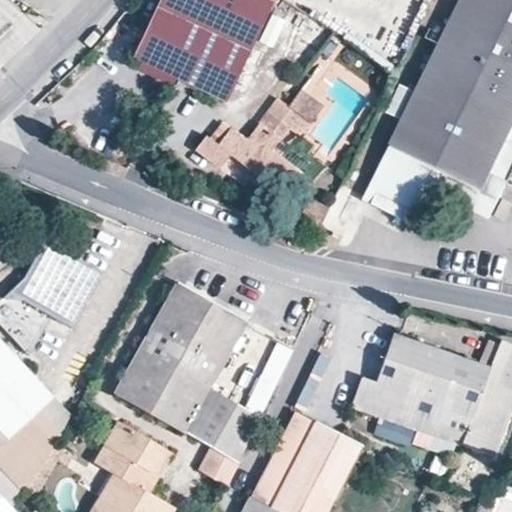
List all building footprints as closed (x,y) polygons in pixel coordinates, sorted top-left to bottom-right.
[(160,0),(133,59),(225,102),(272,0),(160,0)] [(511,0),(458,0),(387,149),(435,172),(425,191),(464,210),(469,202),(487,211),(502,181),(483,172),(498,143),(511,150),(511,0)] [(336,43),(341,36),(334,31),(329,37),(336,43)] [(312,123),(326,104),(304,87),(290,106),(312,123)] [(312,123),(277,96),(247,139),(231,128),(219,143),(207,135),(195,150),(220,169),(230,154),(287,195),(304,173),(273,150),(289,129),(301,138),(312,123)] [(509,185),(511,178),(511,150),(498,143),(483,172),(502,181),(509,185)] [(435,172),(387,149),(360,204),(409,228),(425,191),(435,172)] [(469,202),(464,210),(483,220),(487,211),(469,202)] [(72,325),(103,271),(83,259),(46,238),(24,275),(0,297),(0,322),(28,353),(52,313),(72,325)] [(0,464),(27,493),(28,492),(62,433),(37,407),(51,394),(0,338),(0,297),(24,275),(0,249),(0,464)] [(239,461),(261,415),(235,401),(227,417),(201,403),(211,387),(240,333),(247,321),(176,282),(115,392),(213,446),(239,461)] [(260,328),(247,321),(240,333),(253,340),(260,328)] [(492,366),(395,333),(378,380),(364,375),(354,405),(494,454),(511,411),(511,342),(503,340),(492,366)] [(266,373),(278,377),(288,350),(276,346),(266,373)] [(227,417),(235,401),(211,387),(201,403),(227,417)] [(62,433),(71,416),(51,394),(37,407),(62,433)] [(244,511),(328,511),(362,444),(314,422),(295,412),(252,497),(244,511)] [(416,431),(381,418),(376,433),(410,446),(416,431)] [(120,421),(103,450),(114,456),(108,468),(116,472),(92,511),(171,511),(175,506),(150,493),(164,468),(148,459),(157,442),(120,421)] [(173,452),(157,442),(148,459),(164,468),(173,452)] [(76,453),(63,446),(56,458),(69,465),(76,453)] [(229,484),(239,461),(213,446),(200,468),(229,484)] [(114,456),(103,450),(96,461),(108,468),(114,456)] [(0,511),(17,511),(12,507),(27,493),(0,464),(0,511)] [(479,511),(492,511),(503,488),(489,483),(476,511),(479,511)]
